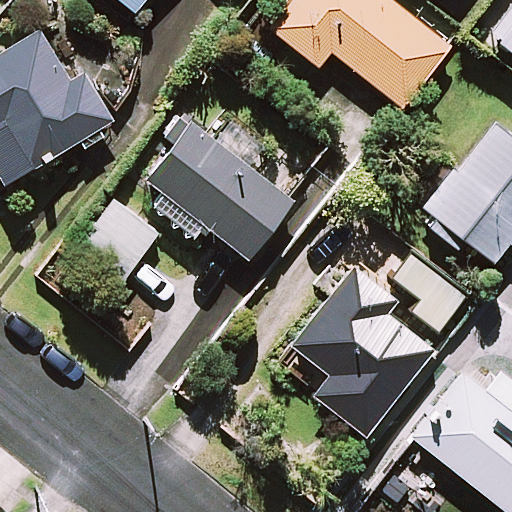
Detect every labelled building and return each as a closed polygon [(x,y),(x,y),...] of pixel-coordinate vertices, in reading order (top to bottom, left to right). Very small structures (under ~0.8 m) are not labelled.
[(449,43),(394,0),(289,0),(270,25),(317,63),(330,46),(401,103),(449,43)] [(511,5),(487,37),(511,56),(511,5)] [(69,76),(40,27),(0,51),(0,170),(5,179),(111,115),(82,68),(69,76)] [(160,133),(172,143),(148,175),(169,192),(157,207),(192,234),(204,220),(249,255),(293,197),(248,162),(261,144),(192,91),(160,133)] [(511,231),(511,130),(494,117),(427,207),(493,257),(511,231)] [(158,232),(116,198),(78,243),(120,278),(158,232)] [(398,296),(355,262),(292,340),(330,371),(315,391),(366,431),(434,346),(387,309),(398,296)] [(511,383),(494,369),(482,384),(464,369),(413,432),(511,511),(511,383)]
